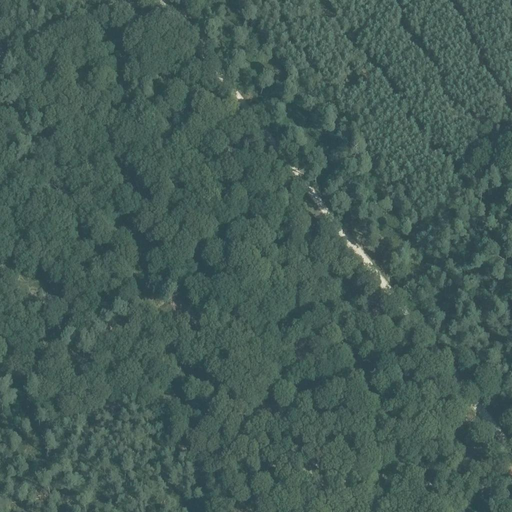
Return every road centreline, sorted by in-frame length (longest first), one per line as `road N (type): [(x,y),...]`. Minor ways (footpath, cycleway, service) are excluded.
road 1 (track): [(511,439),(411,324),(162,0)]
road 2 (track): [(0,68),(162,0)]
